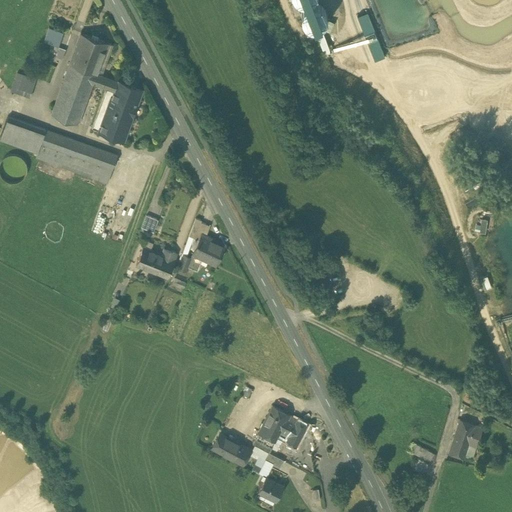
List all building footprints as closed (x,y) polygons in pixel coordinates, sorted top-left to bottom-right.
[(296,10),(302,24),(310,27),(324,22),(320,22),(326,20),(326,13),(323,5),(316,2),(312,2),(305,0),(293,0),(299,2),(296,10)] [(66,51),(58,48),(63,33),(49,28),(40,54),(49,58),(52,59),(54,59),(63,62),(66,51)] [(107,44),(79,34),(51,113),(79,123),(93,83),(113,89),(98,131),(125,141),(141,94),(143,87),(97,73),(107,44)] [(36,79),(15,73),(10,91),(31,97),(36,79)] [(44,131),(6,118),(0,137),(0,140),(37,152),(44,131)] [(119,155),(49,131),(39,159),(109,183),(119,155)] [(17,170),(16,161),(9,163),(11,171),(17,170)] [(157,219),(146,216),(142,229),(154,232),(157,219)] [(223,246),(200,237),(193,257),(216,265),(223,246)] [(145,245),(137,264),(168,278),(176,258),(145,245)] [(305,423),(270,406),(252,445),(268,453),(276,437),(295,446),(305,423)] [(474,424),(459,420),(447,456),(462,460),(467,445),(479,449),(486,430),(473,425),(474,424)] [(252,452),(219,436),(212,451),(244,467),(252,452)] [(431,450),(413,443),(408,454),(427,461),(431,450)] [(272,462),(258,458),(253,470),(267,475),(272,462)] [(285,486),(264,477),(257,495),(277,504),(285,486)]
